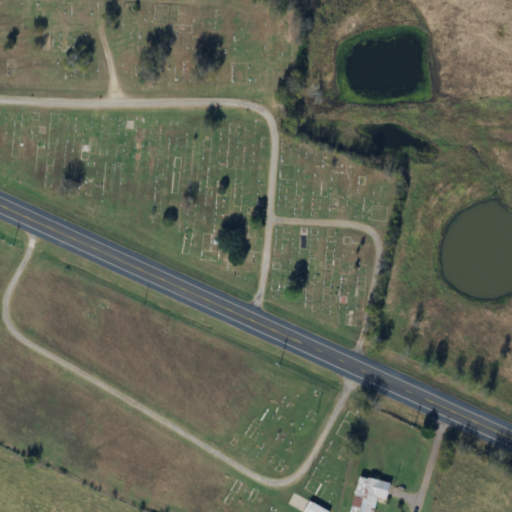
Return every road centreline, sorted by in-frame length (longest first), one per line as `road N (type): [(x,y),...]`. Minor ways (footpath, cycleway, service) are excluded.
road 1 (primary): [(511,442),(0,201)]
road 2 (residential): [(251,321),(263,116),(247,104),(216,101),(0,101)]
road 3 (residential): [(351,369),(373,248),(366,232),(262,221)]
